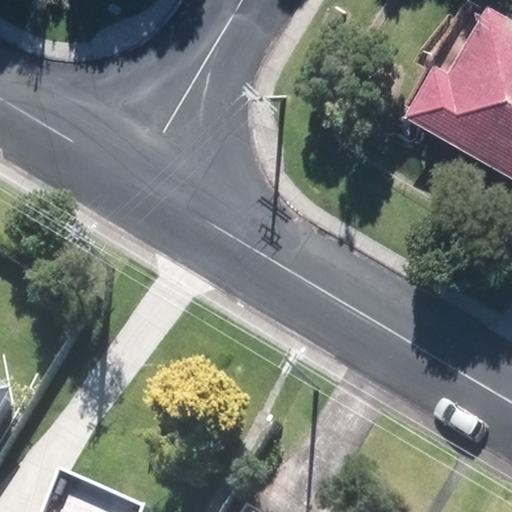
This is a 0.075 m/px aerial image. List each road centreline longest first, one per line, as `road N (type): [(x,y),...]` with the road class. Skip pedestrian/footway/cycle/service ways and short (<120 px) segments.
road 1 (residential): [(511,403),(134,178)]
road 2 (residential): [(134,178),(242,0)]
road 3 (residential): [(134,178),(0,97)]
